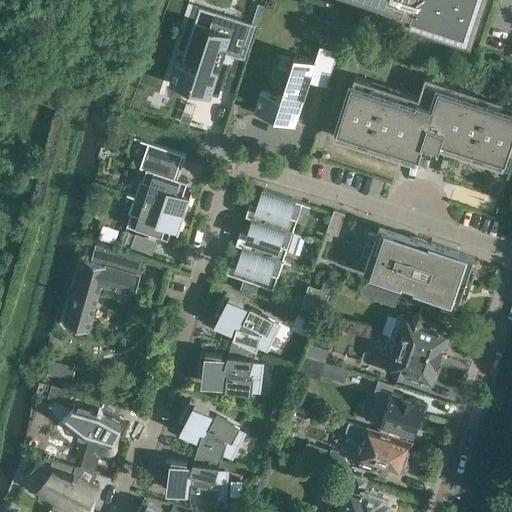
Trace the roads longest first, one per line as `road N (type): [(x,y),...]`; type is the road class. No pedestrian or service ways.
road 1 (residential): [(113,511),(173,376),(231,169),(364,202),(511,253)]
road 2 (primary): [(464,511),(511,369)]
